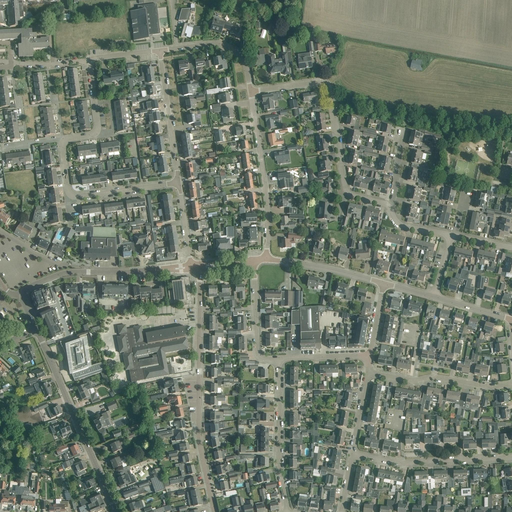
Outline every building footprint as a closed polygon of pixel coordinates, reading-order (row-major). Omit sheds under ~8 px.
[(0,0),(0,11),(3,11),(3,6),(7,5),(8,13),(9,13),(10,27),(15,27),(20,27),(19,18),(19,12),(23,11),(23,4),(49,2),(55,2),(54,0),(0,0)] [(181,9),(178,21),(189,21),(191,12),(195,12),(194,5),(194,3),(191,3),(191,5),(190,5),(191,9),(181,9)] [(138,10),(131,11),(131,12),(134,40),(134,41),(150,39),(149,39),(149,36),(160,34),(157,13),(156,4),(137,6),(138,10)] [(209,26),(209,27),(209,28),(209,29),(210,29),(211,29),(210,30),(221,33),(222,28),(230,31),(230,29),(231,29),(230,34),(236,36),(237,34),(238,33),(239,32),(239,31),(240,30),(240,29),(239,28),(239,27),(240,25),(228,22),(228,23),(219,21),(219,20),(214,18),(213,19),(212,23),(212,22),(211,22),(211,23),(210,23),(210,24),(209,25),(209,26)] [(184,25),(181,37),(184,37),(186,37),(190,38),(191,36),(192,34),(194,34),(194,36),(199,36),(198,31),(198,27),(193,27),(194,26),(190,25),(187,25),(184,25)] [(0,40),(21,39),(21,45),(18,45),(18,48),(19,57),(33,56),(33,49),(49,48),(49,38),(44,38),(40,38),(40,40),(36,40),(36,34),(35,34),(34,32),(32,32),(32,29),(0,30),(0,40)] [(321,44),(314,44),(315,52),(318,52),(322,51),(322,49),(326,49),(326,54),(327,54),(327,55),(329,55),(330,53),(338,53),(337,48),(337,45),(322,46),(321,44)] [(279,60),(278,60),(280,72),(284,71),(284,75),(290,74),(289,71),(289,65),(288,60),(288,57),(288,53),(281,54),(282,56),(283,63),(279,63),(279,60)] [(273,55),(268,56),(270,72),(270,73),(271,73),(271,74),(274,74),(274,73),(280,72),(278,60),(275,60),(274,55),(273,55)] [(220,58),(214,59),(214,63),(215,67),(219,67),(219,70),(222,70),(227,69),(226,61),(221,62),(220,58)] [(299,60),(295,60),(297,70),(300,69),(312,68),(312,63),(311,58),(299,60)] [(203,60),(195,61),(196,68),(197,74),(202,73),(202,69),(203,67),(204,67),(204,66),(207,66),(207,69),(211,68),(211,66),(210,61),(206,62),(204,63),(203,60)] [(187,61),(178,63),(180,75),(184,75),(184,71),(189,70),(188,66),(187,61)] [(412,61),(410,68),(419,70),(422,71),(423,66),(420,66),(421,63),(412,61)] [(150,66),(141,68),(141,72),(142,72),(142,77),(153,76),(153,75),(152,72),(154,72),(153,69),(152,69),(152,68),(150,69),(150,66)] [(77,69),(68,70),(69,77),(78,76),(77,69)] [(110,76),(103,77),(104,84),(112,83),(111,82),(123,80),(123,77),(122,72),(117,72),(117,71),(110,72),(110,76)] [(41,74),(33,75),(34,82),(42,81),(41,74)] [(78,76),(69,77),(70,84),(79,83),(78,76)] [(142,77),(141,77),(142,81),(144,80),(145,84),(148,84),(149,84),(154,83),(153,76),(142,77)] [(217,89),(214,90),(215,94),(218,93),(223,92),(223,89),(230,88),(228,80),(223,80),(220,81),(221,86),(216,86),(217,89)] [(42,81),(34,82),(35,89),(43,87),(42,81)] [(186,87),(182,87),(184,96),(189,95),(192,95),(192,91),(195,90),(195,88),(198,88),(198,86),(197,81),(194,82),(193,82),(188,83),(185,83),(186,87)] [(79,83),(70,84),(71,91),(79,90),(79,83)] [(43,87),(35,89),(36,96),(44,94),(43,87)] [(148,87),(141,88),(141,92),(145,91),(146,93),(146,97),(150,96),(151,96),(156,95),(155,88),(150,88),(149,89),(148,87)] [(79,90),(71,91),(72,98),(80,97),(79,90)] [(8,92),(0,93),(0,95),(1,100),(9,99),(8,92)] [(273,96),(263,97),(264,102),(263,102),(264,106),(264,105),(265,111),(269,110),(271,110),(275,109),(273,101),(282,100),(281,97),(281,92),(273,94),(273,96)] [(317,93),(303,95),(304,100),(304,102),(313,100),(314,105),(315,105),(315,107),(318,107),(317,100),(318,100),(317,93)] [(36,100),(34,100),(34,103),(45,101),(44,94),(36,96),(36,100)] [(224,95),(218,96),(219,100),(222,100),(222,104),(225,103),(230,103),(229,95),(224,95)] [(9,99),(1,100),(2,107),(10,106),(9,99)] [(191,101),(186,102),(187,110),(192,109),(194,109),(194,105),(196,105),(196,102),(195,100),(191,101)] [(297,100),(290,101),(291,110),(293,109),(295,109),(298,109),(297,100)] [(86,101),(76,103),(77,107),(77,106),(78,110),(87,109),(86,101)] [(151,102),(142,104),(143,108),(146,107),(147,109),(147,111),(152,110),(153,110),(158,109),(157,102),(152,102),(151,102)] [(45,107),(40,108),(40,111),(43,111),(43,114),(44,116),(52,114),(52,108),(46,109),(45,107)] [(78,110),(77,110),(78,113),(79,117),(78,117),(88,116),(87,109),(78,110)] [(227,110),(222,111),(222,115),(224,114),(225,118),(222,118),(223,123),(233,121),(232,118),(233,118),(232,109),(227,110)] [(10,110),(4,111),(5,116),(7,116),(8,119),(8,120),(17,119),(16,113),(10,113),(10,110)] [(190,116),(187,116),(188,124),(194,123),(195,127),(201,126),(200,121),(199,119),(195,119),(195,115),(198,115),(197,112),(195,112),(194,112),(190,113),(190,116)] [(312,113),(311,113),(312,117),(316,117),(316,121),(318,131),(321,131),(326,130),(325,122),(324,114),(319,115),(316,116),(315,112),(313,113),(312,113)] [(154,114),(148,115),(148,118),(148,123),(152,123),(155,122),(160,121),(159,113),(154,114)] [(271,116),(266,117),(266,122),(267,121),(268,129),(273,129),(274,128),(274,125),(280,125),(279,120),(278,120),(278,115),(271,116)] [(88,116),(78,117),(79,120),(80,124),(89,123),(88,116)] [(349,117),(347,125),(352,126),(355,127),(355,126),(358,127),(359,124),(360,120),(353,118),(349,117)] [(381,126),(379,132),(383,133),(385,133),(390,134),(392,127),(392,125),(382,122),(382,125),(381,124),(381,126)] [(80,124),(79,124),(79,127),(80,127),(81,131),(80,131),(90,130),(89,123),(80,124)] [(9,125),(6,126),(6,127),(6,128),(6,129),(9,129),(10,132),(10,134),(19,132),(18,126),(9,127),(9,125)] [(154,127),(153,127),(149,128),(150,131),(155,131),(155,134),(157,134),(162,133),(160,126),(154,126),(154,127)] [(45,127),(42,128),(42,129),(43,131),(45,130),(46,135),(55,134),(54,128),(45,129),(45,127)] [(236,132),(234,132),(234,137),(240,136),(246,135),(245,127),(239,128),(235,128),(236,132)] [(351,131),(349,138),(358,140),(359,136),(362,137),(362,134),(355,132),(351,131)] [(10,132),(7,132),(7,134),(7,135),(10,135),(11,140),(20,139),(19,132),(10,134),(10,132)] [(412,132),(410,139),(419,140),(422,141),(423,141),(424,141),(424,138),(423,138),(424,134),(418,133),(417,133),(412,132)] [(273,134),(268,135),(269,140),(270,140),(271,147),(277,146),(277,145),(281,145),(284,144),(283,140),(280,140),(276,141),(276,135),(275,134),(273,134)] [(318,137),(317,138),(318,145),(319,145),(320,152),(325,152),(330,151),(328,140),(324,141),(323,137),(318,137)] [(377,137),(377,140),(381,141),(380,145),(388,146),(389,140),(384,139),(377,137)] [(157,143),(154,144),(154,147),(157,146),(163,145),(162,138),(157,139),(156,139),(157,143)] [(349,138),(348,145),(352,146),(359,147),(360,144),(357,143),(358,140),(349,138)] [(410,139),(409,145),(414,146),(421,147),(422,143),(419,143),(419,140),(410,139)] [(118,142),(112,143),(114,153),(119,152),(119,154),(122,154),(121,151),(120,152),(119,147),(118,142)] [(241,144),(238,144),(239,147),(242,147),(242,150),(243,150),(248,149),(247,142),(242,143),(241,143),(241,144)] [(95,145),(89,146),(91,156),(96,155),(96,157),(98,157),(98,154),(97,155),(96,150),(95,145)] [(375,147),(374,151),(381,152),(386,153),(388,146),(380,145),(379,148),(375,147)] [(49,146),(40,147),(40,151),(41,151),(42,160),(54,159),(53,152),(49,153),(49,150),(50,150),(49,146)] [(289,151),(275,153),(276,161),(278,161),(278,164),(286,163),(290,163),(290,159),(289,151)] [(352,151),(350,158),(358,159),(362,160),(363,156),(363,155),(363,153),(360,153),(359,152),(357,152),(352,151)] [(414,151),(413,157),(422,159),(423,155),(423,153),(419,152),(414,151)] [(6,160),(2,161),(3,166),(5,166),(6,168),(8,167),(7,165),(11,164),(13,164),(11,154),(5,155),(6,160)] [(242,156),(239,157),(239,160),(242,159),(243,163),(249,162),(248,154),(243,155),(242,155),(242,156)] [(322,173),(318,174),(319,178),(329,177),(329,172),(328,172),(328,171),(331,171),(330,166),(332,165),(331,157),(328,158),(326,158),(323,159),(322,159),(323,163),(320,163),(321,168),(322,172),(322,173)] [(379,157),(379,161),(380,161),(380,164),(390,166),(391,159),(386,158),(379,157)] [(413,157),(411,163),(412,163),(420,165),(422,165),(421,168),(428,170),(428,167),(426,166),(426,164),(421,163),(422,159),(413,157)] [(350,158),(349,164),(354,165),(357,166),(357,165),(360,166),(361,163),(357,162),(358,159),(350,158)] [(42,168),(38,168),(38,171),(43,170),(46,170),(51,169),(51,166),(55,165),(54,159),(42,160),(42,161),(42,165),(41,165),(42,168)] [(108,163),(107,163),(108,170),(111,170),(110,164),(113,164),(113,165),(116,164),(116,163),(116,161),(107,162),(108,163)] [(243,163),(237,164),(237,169),(241,169),(241,170),(244,170),(245,170),(250,169),(249,162),(243,163)] [(190,164),(186,165),(187,172),(193,171),(196,171),(196,167),(198,167),(198,163),(195,163),(192,164),(190,164)] [(377,166),(376,170),(383,172),(388,173),(390,166),(380,164),(379,167),(377,166)] [(354,168),(353,174),(354,174),(354,179),(356,179),(354,187),(361,188),(362,181),(359,180),(360,176),(356,176),(357,175),(358,175),(359,169),(354,168)] [(410,169),(409,175),(422,178),(423,172),(427,173),(427,172),(428,170),(421,168),(420,171),(410,169)] [(111,170),(108,170),(108,171),(109,178),(112,177),(112,178),(112,181),(118,181),(117,170),(114,171),(115,173),(112,174),(111,170)] [(193,171),(187,172),(188,179),(193,179),(194,178),(197,178),(198,177),(197,170),(196,171),(193,171)] [(47,176),(44,176),(44,180),(56,178),(55,171),(50,171),(47,172),(47,176)] [(105,171),(99,172),(99,176),(101,183),(107,182),(106,178),(109,178),(108,171),(105,171)] [(283,174),(278,175),(279,180),(281,180),(281,184),(282,189),(287,188),(292,188),(294,187),(293,176),(290,177),(290,175),(290,173),(283,174)] [(245,176),(242,176),(242,180),(245,179),(246,183),(252,182),(251,174),(246,175),(245,175),(245,176)] [(409,175),(407,181),(418,183),(418,186),(424,188),(425,188),(425,184),(422,184),(422,182),(421,182),(422,178),(409,175)] [(56,178),(44,180),(44,183),(48,183),(49,187),(52,186),(57,185),(56,178)] [(362,181),(361,188),(368,190),(369,185),(370,179),(367,178),(366,181),(362,181)] [(315,180),(309,181),(310,189),(313,188),(313,184),(315,184),(323,183),(323,179),(315,180)] [(193,184),(188,184),(190,192),(199,190),(200,190),(199,187),(198,187),(198,184),(204,183),(204,180),(194,181),(194,183),(193,184)] [(376,180),(373,192),(380,193),(382,185),(379,185),(380,181),(376,180)] [(321,188),(321,192),(325,193),(328,196),(328,197),(332,194),(333,182),(328,181),(326,181),(325,188),(321,188)] [(246,186),(243,187),(244,190),(247,189),(247,190),(248,190),(253,189),(252,182),(246,183),(246,186)] [(382,185),(380,193),(387,195),(390,183),(386,182),(385,186),(382,185)] [(46,189),(38,190),(38,192),(41,192),(48,191),(48,194),(49,198),(51,198),(59,197),(58,190),(54,191),(54,188),(49,189),(48,189),(46,189)] [(412,188),(411,194),(420,196),(422,190),(417,189),(412,188)] [(424,188),(424,191),(430,192),(429,195),(433,196),(434,192),(434,190),(430,189),(428,188),(425,188),(424,188)] [(443,189),(442,194),(446,195),(454,196),(455,190),(451,189),(444,188),(444,190),(443,189)] [(199,190),(190,192),(191,199),(196,198),(197,198),(200,198),(199,190)] [(477,194),(476,200),(488,203),(489,198),(492,199),(493,193),(490,192),(489,192),(486,191),(485,195),(477,194)] [(249,196),(246,196),(246,199),(249,199),(250,202),(256,201),(255,194),(250,195),(249,195),(249,196)] [(286,197),(279,197),(279,208),(284,207),(287,207),(288,206),(287,204),(287,203),(287,202),(294,201),(293,196),(286,196),(286,197)] [(50,202),(46,203),(46,206),(46,208),(48,208),(56,207),(56,204),(60,203),(59,197),(51,198),(52,202),(50,202)] [(477,201),(476,208),(480,209),(483,209),(482,212),(487,213),(487,210),(484,209),(484,205),(487,206),(488,203),(476,200),(476,201),(477,201)] [(250,206),(247,206),(247,209),(251,209),(251,210),(252,209),(257,209),(256,201),(250,202),(250,206)] [(196,203),(191,204),(192,211),(198,211),(198,207),(201,207),(201,203),(197,204),(197,203),(196,203)] [(319,212),(319,219),(325,220),(330,220),(331,212),(331,209),(330,209),(330,205),(327,204),(320,204),(319,212)] [(348,212),(347,216),(351,217),(352,213),(354,214),(356,206),(350,205),(348,212)] [(409,205),(407,211),(417,213),(418,207),(413,206),(409,205)] [(354,214),(353,218),(359,220),(358,221),(359,221),(360,219),(361,212),(363,208),(356,206),(354,214)] [(503,212),(502,216),(508,217),(509,214),(511,215),(511,214),(511,207),(507,207),(504,207),(503,212)] [(165,209),(161,210),(162,216),(173,215),(173,212),(172,208),(165,209)] [(55,210),(49,211),(49,213),(50,213),(51,217),(53,217),(61,216),(60,209),(55,210)] [(366,214),(365,220),(369,221),(370,218),(372,218),(374,210),(368,209),(367,212),(366,214)] [(34,216),(32,222),(39,224),(43,225),(43,224),(42,218),(41,213),(41,211),(35,210),(34,216)] [(198,211),(192,211),(193,219),(198,218),(199,218),(199,217),(203,216),(202,210),(198,211)] [(372,218),(371,222),(373,222),(377,223),(380,212),(374,210),(372,218)] [(0,213),(0,220),(5,224),(12,214),(9,212),(7,215),(1,211),(1,212),(0,213)] [(407,211),(406,217),(411,218),(413,219),(416,219),(418,220),(419,214),(417,213),(407,211)] [(437,212),(437,214),(442,215),(441,219),(449,220),(450,214),(440,212),(437,212)] [(473,213),(472,219),(480,220),(485,221),(485,217),(486,218),(486,215),(478,214),(473,213)] [(245,219),(240,220),(241,227),(244,227),(249,226),(249,223),(256,222),(256,214),(251,214),(245,215),(245,219)] [(492,223),(495,224),(496,217),(500,218),(500,216),(494,215),(493,218),(492,223)] [(54,221),(50,221),(51,224),(57,224),(62,223),(61,216),(53,217),(54,221)] [(282,224),(281,224),(281,230),(286,229),(292,229),(292,230),(296,230),(295,229),(296,229),(296,223),(292,223),(288,224),(287,217),(282,217),(282,224)] [(472,219),(471,224),(484,227),(484,225),(479,224),(480,220),(472,219)] [(14,233),(14,234),(20,238),(20,237),(26,240),(29,236),(31,233),(30,232),(32,229),(28,227),(27,230),(23,228),(25,225),(25,224),(24,224),(21,222),(19,226),(17,229),(14,233)] [(199,223),(194,224),(195,232),(200,231),(201,231),(201,227),(205,226),(204,222),(199,223)] [(499,232),(509,234),(509,230),(511,230),(511,227),(500,225),(499,232)] [(143,237),(135,238),(135,240),(136,245),(140,244),(142,255),(145,255),(145,256),(151,255),(150,255),(150,254),(154,253),(153,248),(152,242),(150,227),(146,226),(147,235),(142,236),(143,237)] [(74,231),(74,232),(90,232),(90,239),(90,243),(82,243),(82,244),(81,249),(83,249),(82,250),(82,255),(84,255),(84,259),(93,260),(95,260),(96,236),(93,236),(93,228),(93,227),(76,227),(74,231)] [(67,228),(63,236),(68,238),(71,240),(74,232),(74,231),(67,228)] [(93,228),(93,236),(96,236),(95,260),(95,261),(108,261),(108,260),(109,260),(110,257),(118,257),(116,237),(116,234),(115,228),(93,228)] [(257,228),(248,228),(248,242),(257,242),(257,236),(257,231),(257,228)] [(237,230),(234,230),(234,238),(238,238),(239,243),(239,248),(247,248),(247,241),(242,241),(242,237),(241,237),(241,234),(237,234),(237,230)] [(380,230),(379,235),(380,235),(379,241),(384,242),(386,242),(388,234),(388,232),(380,230)] [(495,231),(493,237),(503,239),(504,236),(508,237),(509,234),(499,232),(495,231)] [(168,234),(165,235),(166,241),(169,241),(177,240),(176,233),(168,234)] [(288,240),(282,240),(283,249),(289,248),(291,248),(291,244),(296,244),(295,240),(301,240),(301,234),(289,233),(288,240)] [(219,234),(212,235),(214,246),(217,245),(217,251),(225,250),(225,249),(229,249),(229,241),(220,241),(219,234)] [(39,237),(37,242),(39,243),(38,246),(47,250),(49,245),(50,242),(45,240),(45,241),(42,239),(42,238),(39,236),(39,237)] [(201,245),(198,245),(198,251),(199,251),(199,252),(200,252),(201,252),(202,251),(206,250),(206,247),(209,247),(209,246),(209,242),(205,242),(205,237),(204,237),(199,238),(199,242),(201,241),(201,245)] [(415,254),(414,258),(416,258),(417,255),(417,254),(418,250),(422,251),(423,242),(418,241),(415,254)] [(314,248),(313,253),(322,255),(323,250),(323,248),(324,244),(316,243),(315,247),(314,248)] [(359,250),(356,251),(356,256),(356,257),(356,258),(365,258),(365,259),(369,258),(369,250),(368,250),(368,245),(368,243),(367,243),(359,244),(358,244),(358,246),(359,250)] [(54,244),(50,252),(60,256),(64,249),(63,248),(64,247),(64,246),(59,244),(58,246),(54,244)] [(125,245),(122,246),(122,250),(123,253),(124,258),(131,256),(131,254),(132,253),(132,252),(135,252),(135,249),(134,244),(125,245)] [(429,244),(426,257),(428,257),(430,252),(433,253),(434,251),(435,245),(429,244)] [(168,254),(166,254),(167,257),(175,256),(175,253),(179,253),(178,246),(170,247),(167,248),(168,254)] [(339,254),(338,259),(347,260),(348,256),(348,254),(349,250),(341,248),(339,254)] [(461,250),(458,262),(461,263),(462,258),(465,259),(467,251),(461,250)] [(485,252),(482,265),(484,266),(485,261),(489,262),(490,253),(485,252)] [(379,260),(376,269),(382,271),(385,262),(379,260)] [(385,262),(382,271),(388,273),(391,263),(385,262)] [(395,272),(394,274),(398,275),(400,276),(402,267),(399,266),(400,263),(397,262),(397,263),(395,262),(394,267),(396,267),(395,269),(395,272)] [(402,267),(400,276),(402,276),(406,277),(407,273),(408,270),(408,271),(411,271),(412,266),(409,265),(408,268),(402,267)] [(412,266),(411,271),(414,272),(413,274),(412,279),(416,280),(418,281),(420,271),(416,270),(417,267),(415,267),(412,266)] [(420,271),(418,281),(424,282),(425,277),(429,278),(430,273),(426,272),(426,273),(421,272),(420,271)] [(466,271),(463,280),(467,281),(466,285),(464,293),(472,296),(474,291),(474,290),(474,287),(471,286),(473,280),(468,278),(469,274),(470,272),(468,271),(466,271)] [(172,291),(168,291),(169,296),(170,304),(174,303),(181,303),(182,306),(192,305),(190,284),(189,277),(180,278),(181,280),(180,280),(180,281),(171,282),(172,291)] [(309,278),(308,286),(318,287),(318,289),(323,290),(323,289),(327,290),(328,283),(324,282),(319,281),(319,279),(309,278)] [(448,280),(446,285),(449,286),(448,289),(449,289),(449,290),(452,291),(452,290),(453,290),(455,291),(456,291),(458,284),(459,283),(459,281),(451,278),(451,281),(448,280)] [(335,290),(335,291),(336,292),(335,293),(336,293),(340,294),(339,298),(344,299),(344,300),(351,302),(352,296),(354,291),(348,289),(349,287),(338,284),(337,289),(336,289),(335,289),(335,290)] [(58,287),(54,288),(55,290),(55,292),(56,293),(59,292),(60,292),(63,291),(62,289),(62,287),(62,285),(58,287)] [(73,285),(65,285),(66,290),(66,294),(69,294),(69,297),(70,298),(73,298),(73,294),(76,294),(77,291),(76,286),(73,286),(73,285)] [(82,286),(82,295),(95,294),(94,287),(94,285),(87,285),(87,286),(82,286)] [(102,285),(102,296),(102,299),(104,299),(126,299),(127,299),(127,296),(127,285),(124,285),(121,285),(118,285),(112,285),(109,285),(108,285),(105,285),(102,285)] [(244,285),(235,286),(236,292),(240,292),(240,296),(240,299),(245,299),(244,285)] [(219,294),(219,297),(219,298),(226,298),(226,297),(230,297),(230,291),(229,286),(222,287),(222,293),(219,293),(219,294)] [(140,287),(133,288),(134,293),(134,297),(140,296),(140,299),(150,298),(151,300),(164,299),(164,292),(163,287),(159,287),(159,290),(152,291),(151,288),(141,289),(140,287)] [(216,287),(208,287),(209,297),(217,297),(219,297),(219,294),(217,294),(216,287)] [(485,292),(483,299),(491,301),(493,295),(494,296),(496,290),(487,288),(486,292),(485,292)] [(36,293),(32,295),(33,299),(34,301),(35,305),(36,305),(36,307),(37,311),(42,310),(43,313),(40,314),(51,340),(63,335),(59,326),(60,326),(58,321),(57,321),(52,309),(48,311),(46,308),(56,305),(51,289),(43,292),(43,291),(39,293),(36,294),(36,293)] [(359,289),(356,300),(361,301),(364,302),(366,298),(367,291),(359,289)] [(264,295),(264,298),(265,298),(265,301),(270,302),(273,302),(273,299),(274,299),(274,291),(265,291),(265,295),(264,295)] [(274,299),(273,299),(273,302),(281,302),(281,307),(292,307),(292,297),(293,292),(274,291),(274,299)] [(292,307),(292,308),(295,308),(300,308),(302,308),(302,292),(296,292),(293,292),(292,297),(292,307)] [(503,299),(501,304),(509,306),(511,295),(511,294),(508,293),(507,295),(505,294),(503,298),(503,299)] [(391,305),(390,308),(401,311),(403,304),(401,303),(402,301),(398,300),(396,299),(393,299),(391,305)] [(406,303),(402,315),(406,317),(407,314),(411,315),(412,311),(420,314),(420,312),(421,313),(422,310),(421,309),(422,305),(418,304),(418,303),(417,303),(416,303),(416,302),(415,302),(415,303),(410,301),(410,304),(406,303)] [(292,311),(292,319),(301,319),(301,325),(301,341),(301,350),(321,349),(321,346),(321,339),(323,332),(322,332),(319,332),(319,330),(319,312),(326,312),(326,310),(327,310),(326,310),(326,307),(318,307),(302,308),(300,308),(300,311),(292,311)] [(426,309),(425,313),(427,314),(426,318),(429,319),(430,317),(433,318),(434,316),(435,314),(436,309),(429,307),(428,310),(426,309)] [(441,314),(440,318),(445,319),(443,324),(449,326),(451,320),(448,319),(450,313),(442,311),(441,313),(440,314),(441,314)] [(243,312),(233,313),(233,317),(236,317),(236,325),(237,324),(246,324),(246,317),(243,317),(243,312)] [(359,318),(358,324),(367,325),(368,326),(369,320),(368,320),(368,317),(360,315),(359,318)] [(454,322),(453,325),(457,326),(457,327),(460,328),(459,333),(462,334),(464,327),(461,326),(461,324),(462,324),(462,322),(464,317),(456,315),(454,322)] [(387,317),(386,323),(393,325),(398,326),(398,323),(394,322),(394,318),(392,318),(387,317)] [(461,337),(460,340),(465,341),(466,338),(465,337),(465,335),(466,335),(467,330),(471,331),(475,332),(476,328),(477,326),(477,325),(478,321),(471,319),(469,325),(465,324),(464,327),(462,334),(461,337)] [(386,323),(384,330),(392,331),(395,332),(396,329),(393,328),(393,325),(386,323)] [(485,328),(484,330),(486,330),(485,336),(486,336),(491,337),(494,325),(486,323),(485,328)] [(209,324),(209,331),(214,331),(215,331),(215,334),(223,334),(228,334),(228,331),(228,324),(226,324),(226,325),(226,331),(223,331),(223,330),(218,330),(218,327),(218,324),(216,324),(209,324)] [(120,326),(117,327),(119,335),(120,335),(120,337),(117,338),(120,353),(123,352),(124,354),(122,355),(125,370),(131,369),(131,372),(129,372),(131,383),(164,376),(169,375),(173,375),(172,374),(171,368),(171,364),(169,365),(167,365),(165,354),(188,349),(186,339),(185,339),(185,337),(186,337),(184,327),(183,327),(183,325),(175,327),(175,328),(143,334),(141,326),(133,328),(126,330),(125,325),(120,326)] [(476,338),(475,343),(477,344),(478,344),(480,344),(482,340),(481,340),(483,333),(479,332),(477,339),(476,338)] [(209,337),(209,344),(215,344),(217,344),(217,340),(218,340),(218,338),(223,338),(223,334),(215,334),(215,337),(213,337),(209,337)] [(330,335),(326,335),(326,339),(326,340),(327,340),(328,347),(330,347),(330,348),(335,348),(335,349),(341,349),(341,348),(342,348),(346,348),(346,337),(335,338),(335,335),(330,336),(330,335)] [(83,339),(68,344),(70,357),(69,357),(70,357),(71,367),(71,368),(70,368),(70,369),(69,369),(69,370),(70,370),(70,371),(71,371),(72,371),(72,373),(71,374),(74,379),(75,381),(79,380),(100,372),(104,371),(106,370),(102,362),(89,367),(88,368),(87,363),(89,363),(88,360),(87,361),(85,352),(86,352),(85,351),(83,339)] [(354,344),(348,344),(348,348),(359,347),(359,346),(364,347),(365,341),(355,339),(354,344)] [(492,343),(490,343),(491,349),(492,348),(493,354),(497,353),(500,353),(504,353),(503,344),(497,345),(497,342),(492,343)] [(422,353),(421,358),(422,358),(422,359),(425,359),(425,358),(427,359),(428,359),(430,347),(430,346),(427,345),(426,348),(423,348),(423,351),(422,352),(422,353)] [(21,348),(18,350),(20,354),(20,355),(21,355),(24,354),(26,353),(29,358),(30,361),(36,359),(34,356),(35,356),(32,349),(33,349),(32,346),(25,349),(22,350),(21,348)] [(440,356),(439,361),(446,362),(447,358),(448,353),(441,352),(440,356)] [(380,357),(378,363),(379,363),(378,364),(382,365),(383,364),(385,365),(386,358),(387,358),(387,354),(384,353),(383,357),(380,357)] [(211,356),(211,364),(216,364),(218,364),(218,359),(223,360),(223,356),(223,354),(221,354),(221,356),(218,356),(216,356),(211,356)] [(386,358),(385,365),(388,365),(387,366),(392,367),(392,366),(393,361),(393,359),(390,359),(391,355),(387,354),(387,358),(386,358)] [(398,363),(397,368),(404,369),(405,361),(406,358),(402,357),(399,357),(398,360),(398,361),(398,363)] [(494,358),(493,362),(496,361),(496,362),(497,361),(498,366),(498,369),(499,374),(506,373),(505,366),(506,366),(505,365),(502,366),(501,361),(503,361),(502,357),(497,358),(496,358),(496,357),(494,358)] [(405,361),(404,369),(411,370),(412,363),(412,360),(409,359),(409,362),(405,361)] [(464,363),(463,372),(465,373),(465,374),(468,375),(469,373),(470,367),(471,363),(471,361),(465,360),(464,363)] [(458,364),(456,371),(463,372),(464,363),(458,361),(458,364)] [(476,370),(475,375),(481,376),(483,363),(481,362),(480,365),(476,364),(476,368),(476,370)] [(483,363),(481,376),(487,377),(488,372),(488,370),(489,367),(483,366),(483,363)] [(338,366),(332,366),(332,374),(332,377),(338,377),(338,378),(342,378),(342,370),(338,370),(338,366)] [(345,370),(342,370),(342,378),(346,378),(346,375),(352,375),(351,366),(345,366),(345,370)] [(211,369),(211,378),(217,378),(217,375),(221,375),(221,368),(220,368),(216,368),(216,369),(211,369)] [(32,373),(28,374),(30,378),(33,377),(36,375),(38,379),(40,378),(45,376),(42,369),(38,371),(38,370),(31,373),(32,373)] [(257,376),(257,378),(263,378),(268,379),(268,370),(261,370),(261,371),(257,371),(257,376)] [(104,371),(100,372),(105,383),(109,382),(104,371)] [(81,386),(77,388),(79,394),(90,390),(92,388),(89,382),(88,378),(84,380),(82,381),(84,384),(81,386)] [(169,382),(163,383),(165,389),(166,389),(170,388),(177,387),(176,380),(169,382)] [(39,383),(34,385),(37,394),(43,391),(46,398),(52,395),(50,391),(51,391),(49,385),(47,385),(47,384),(41,387),(39,383)] [(258,386),(258,394),(262,394),(264,394),(269,394),(269,386),(266,386),(266,384),(259,384),(259,386),(258,386)] [(211,385),(211,393),(216,393),(217,393),(221,393),(221,389),(221,386),(217,385),(216,385),(211,385)] [(395,396),(394,399),(401,400),(401,397),(403,390),(397,389),(396,389),(396,390),(395,393),(395,396)] [(434,389),(432,402),(438,404),(442,404),(443,395),(440,394),(441,391),(434,389)] [(80,396),(79,396),(80,397),(81,398),(81,397),(82,400),(85,399),(86,400),(90,399),(92,404),(100,401),(98,397),(97,397),(95,393),(92,395),(91,394),(90,390),(79,394),(80,395),(80,396)] [(415,394),(413,403),(421,405),(422,399),(420,398),(421,393),(415,392),(415,394)] [(442,404),(440,412),(443,412),(444,410),(445,404),(446,402),(452,403),(454,393),(448,392),(447,396),(443,395),(442,404)] [(454,393),(452,403),(456,403),(455,405),(459,405),(460,401),(459,401),(459,400),(460,394),(460,393),(457,392),(457,394),(454,393)] [(338,395),(337,399),(345,401),(351,402),(353,395),(351,394),(347,394),(343,393),(343,396),(343,397),(338,395)] [(149,399),(145,399),(146,402),(167,398),(167,395),(166,394),(164,394),(150,397),(151,399),(149,399)] [(495,403),(493,403),(493,407),(496,407),(501,406),(501,403),(508,403),(507,394),(500,395),(497,395),(496,396),(496,399),(497,400),(497,403),(495,403)] [(167,398),(167,399),(168,404),(170,403),(174,403),(175,406),(176,406),(181,405),(180,397),(175,398),(174,398),(174,396),(167,398)] [(211,398),(211,406),(216,406),(217,406),(217,402),(225,402),(225,396),(217,396),(217,398),(215,398),(211,398)] [(474,397),(472,406),(478,407),(479,404),(479,403),(480,398),(474,397)] [(239,410),(238,411),(242,411),(242,408),(243,408),(243,402),(250,403),(250,401),(255,401),(255,399),(257,399),(257,398),(244,398),(242,398),(240,398),(239,398),(239,408),(239,410)] [(337,399),(336,403),(341,404),(341,407),(345,408),(350,409),(351,402),(345,401),(337,399)] [(114,401),(106,405),(109,411),(117,408),(114,401)] [(257,401),(257,410),(262,410),(262,409),(264,409),(269,409),(269,401),(262,401),(258,401),(257,401)] [(46,403),(32,407),(35,413),(48,407),(46,403)] [(52,406),(47,409),(51,419),(57,416),(62,414),(62,413),(61,410),(60,410),(59,407),(56,408),(56,407),(53,408),(52,406)] [(501,406),(496,407),(496,414),(502,414),(503,420),(505,419),(510,419),(509,410),(502,411),(502,406),(501,406)] [(176,411),(171,412),(172,415),(173,419),(177,418),(179,418),(184,417),(182,409),(177,410),(176,410),(176,411)] [(102,418),(94,421),(95,425),(96,427),(98,431),(99,432),(99,433),(100,433),(102,434),(103,433),(104,432),(104,430),(103,428),(107,427),(104,421),(109,419),(106,412),(105,413),(100,415),(102,418)] [(211,413),(211,421),(213,421),(213,423),(217,423),(219,423),(219,421),(222,421),(222,417),(222,413),(216,413),(211,413)] [(252,420),(252,421),(252,425),(253,425),(258,425),(258,422),(268,422),(269,415),(263,415),(256,415),(256,419),(258,419),(258,421),(252,420)] [(180,420),(169,422),(170,426),(171,427),(174,426),(175,426),(175,430),(178,430),(180,429),(185,428),(183,421),(181,422),(180,420)] [(437,431),(431,432),(432,444),(435,444),(435,445),(438,444),(439,444),(438,439),(438,436),(441,436),(441,433),(441,420),(438,420),(437,420),(438,427),(437,427),(437,431)] [(215,425),(210,426),(211,433),(216,433),(218,433),(218,429),(223,428),(224,428),(225,427),(224,422),(220,422),(219,423),(217,423),(217,425),(215,425)] [(58,424),(52,426),(53,428),(54,430),(56,434),(57,433),(58,437),(60,436),(62,435),(63,438),(67,436),(68,437),(72,435),(67,423),(59,427),(58,424)] [(120,431),(113,433),(115,438),(121,436),(121,435),(127,433),(126,429),(120,432),(120,431)] [(289,436),(289,439),(290,439),(295,439),(300,439),(300,436),(301,436),(301,430),(300,430),(300,431),(299,431),(293,431),(293,432),(290,432),(290,436),(289,436)] [(331,436),(344,439),(346,432),(341,431),(340,430),(339,434),(334,433),(333,437),(331,436)] [(492,434),(488,434),(489,449),(495,448),(495,442),(495,441),(498,441),(498,431),(495,431),(495,434),(495,436),(492,436),(492,434)] [(178,438),(175,438),(176,441),(176,444),(177,444),(185,442),(184,440),(187,440),(186,436),(188,436),(188,435),(188,433),(187,432),(186,433),(186,432),(181,433),(179,434),(177,436),(178,438)] [(404,435),(404,440),(406,440),(406,445),(413,445),(412,433),(409,433),(409,432),(404,432),(404,435)] [(463,432),(460,432),(460,439),(461,439),(461,442),(463,442),(464,450),(470,449),(470,437),(470,435),(467,435),(467,437),(463,437),(463,432)] [(506,435),(501,435),(501,445),(501,448),(507,448),(507,445),(507,442),(511,442),(511,435),(506,435)] [(331,436),(330,440),(338,442),(337,445),(338,445),(343,446),(344,439),(331,436)] [(366,439),(364,447),(371,448),(373,436),(370,436),(369,439),(366,439)] [(373,436),(371,448),(378,449),(379,444),(379,441),(376,441),(376,437),(373,436)] [(216,439),(211,440),(213,448),(216,447),(218,447),(219,447),(220,447),(223,446),(222,438),(219,439),(218,439),(216,439)] [(384,445),(383,450),(383,451),(386,452),(386,451),(389,451),(390,445),(391,442),(391,441),(389,440),(388,442),(384,441),(384,442),(384,445)] [(114,444),(110,446),(111,448),(110,448),(111,449),(113,453),(118,451),(119,451),(120,454),(123,453),(121,449),(120,446),(124,444),(123,441),(118,442),(114,444)] [(390,445),(389,451),(396,453),(397,450),(401,451),(401,444),(394,442),(395,441),(392,441),(391,441),(391,442),(390,445)] [(176,444),(177,452),(180,452),(184,452),(184,451),(189,451),(188,444),(185,444),(185,442),(177,444),(176,444)] [(59,450),(56,451),(58,456),(63,453),(65,452),(66,455),(63,456),(65,461),(68,460),(74,457),(74,458),(80,456),(79,454),(80,454),(80,453),(77,446),(76,446),(70,449),(69,445),(65,447),(64,446),(58,448),(59,450)] [(290,446),(290,454),(293,454),(293,458),(301,458),(301,450),(301,446),(297,446),(290,446)] [(220,452),(214,453),(215,460),(220,459),(222,459),(225,458),(224,455),(225,455),(224,451),(220,452)] [(181,464),(175,465),(176,467),(179,467),(187,465),(186,463),(188,463),(189,463),(192,462),(190,455),(185,456),(184,456),(184,457),(180,457),(181,464)] [(123,456),(110,462),(111,464),(111,465),(113,469),(118,467),(122,465),(120,461),(124,459),(123,456)] [(256,462),(256,468),(261,468),(261,467),(268,467),(268,459),(260,459),(257,459),(257,462),(256,462)] [(290,460),(290,468),(295,468),(297,468),(297,463),(302,463),(302,460),(297,460),(290,460)] [(76,467),(74,467),(76,471),(78,477),(86,473),(85,470),(87,469),(83,461),(79,463),(77,463),(75,464),(76,467)] [(321,469),(321,471),(327,472),(333,473),(335,473),(335,470),(338,470),(340,464),(332,463),(329,462),(328,468),(325,467),(322,466),(321,469)] [(179,477),(169,479),(169,481),(185,478),(184,476),(189,475),(195,474),(193,466),(192,466),(187,467),(187,466),(187,465),(179,467),(180,471),(181,471),(182,476),(179,477)] [(222,466),(217,467),(218,476),(223,475),(225,474),(224,473),(229,472),(228,469),(228,465),(222,466)] [(122,473),(117,475),(119,478),(118,479),(119,482),(118,483),(120,488),(125,486),(124,485),(127,484),(128,486),(137,482),(134,475),(132,476),(129,470),(131,470),(129,466),(122,469),(123,472),(122,473)] [(159,468),(150,472),(152,478),(160,476),(162,475),(159,468)] [(474,476),(470,476),(471,484),(474,484),(477,484),(477,483),(476,480),(477,480),(477,479),(480,479),(480,470),(474,470),(474,476)] [(487,470),(480,470),(480,479),(484,479),(484,480),(488,480),(488,483),(491,483),(490,476),(487,476),(487,470)] [(321,471),(320,475),(326,476),(327,476),(327,479),(326,484),(327,484),(330,484),(331,485),(336,485),(337,478),(332,477),(333,473),(327,472),(321,471)] [(415,475),(411,475),(411,481),(415,481),(415,483),(417,485),(422,484),(422,481),(421,472),(419,472),(419,471),(415,471),(415,473),(415,475)] [(447,471),(441,472),(441,483),(448,483),(448,489),(451,489),(451,482),(451,481),(451,476),(447,476),(447,471)] [(262,475),(257,476),(259,483),(270,481),(268,473),(263,474),(262,475)] [(152,478),(150,479),(150,480),(155,493),(165,489),(160,476),(152,478)] [(82,480),(79,481),(80,485),(85,483),(87,486),(89,489),(93,487),(95,486),(94,483),(95,483),(92,477),(87,479),(87,478),(82,480)] [(185,478),(169,481),(170,485),(182,483),(183,487),(185,488),(186,488),(192,487),(197,486),(196,478),(190,479),(190,480),(185,481),(185,478)] [(505,479),(502,479),(503,487),(506,487),(507,492),(510,491),(511,491),(511,483),(510,479),(509,479),(505,479)] [(32,481),(31,488),(34,488),(34,493),(35,493),(39,494),(40,483),(36,483),(37,482),(32,481)] [(124,493),(122,494),(124,499),(125,499),(126,499),(139,494),(138,491),(140,491),(142,490),(141,488),(143,487),(147,486),(146,485),(148,485),(148,482),(128,489),(123,491),(124,492),(123,493),(124,493)] [(226,482),(220,484),(221,491),(226,490),(228,490),(232,489),(230,482),(226,483),(226,482)] [(9,491),(8,504),(15,505),(16,495),(19,495),(20,487),(15,486),(15,491),(9,491)] [(311,503),(310,508),(318,509),(319,504),(319,502),(319,499),(323,499),(324,488),(324,486),(321,486),(321,487),(320,487),(319,497),(316,496),(316,499),(312,498),(311,501),(311,503)] [(191,492),(187,493),(187,496),(188,500),(192,499),(200,497),(199,496),(198,490),(193,491),(191,492)] [(1,498),(1,503),(8,504),(9,491),(4,491),(4,494),(2,494),(1,498)] [(325,504),(324,509),(325,509),(325,511),(328,511),(328,510),(332,510),(333,504),(334,504),(335,498),(336,492),(331,491),(329,502),(325,502),(325,504)] [(21,495),(20,505),(27,506),(28,499),(28,497),(29,494),(28,494),(24,493),(23,493),(23,495),(21,495)] [(82,507),(79,509),(80,511),(93,511),(96,511),(104,508),(105,508),(101,501),(98,494),(94,496),(89,498),(84,500),(80,502),(82,507)] [(299,500),(298,506),(307,507),(307,502),(309,502),(310,495),(300,494),(299,500)] [(429,509),(428,511),(436,511),(437,508),(440,509),(441,504),(441,503),(441,495),(439,495),(438,495),(437,502),(434,502),(434,507),(429,507),(429,509)] [(192,499),(188,500),(189,503),(190,507),(194,506),(194,507),(196,506),(201,505),(200,497),(192,499)] [(60,500),(56,500),(56,505),(56,511),(64,511),(64,508),(68,508),(68,502),(60,502),(60,500)] [(133,503),(128,505),(130,511),(132,511),(135,511),(138,510),(140,509),(143,508),(144,508),(141,500),(138,502),(133,503)] [(248,506),(243,507),(244,509),(244,511),(252,511),(252,509),(252,508),(254,508),(253,503),(252,500),(247,501),(248,505),(247,505),(248,506)] [(271,501),(269,501),(269,505),(270,506),(271,511),(278,509),(276,500),(271,501)] [(381,510),(380,511),(389,511),(390,510),(393,510),(394,505),(394,503),(394,501),(388,500),(387,503),(387,508),(381,507),(381,510)] [(352,501),(351,511),(355,511),(358,511),(359,508),(362,508),(362,506),(360,506),(360,505),(359,505),(355,505),(356,502),(356,501),(352,501)] [(398,507),(398,511),(405,511),(406,510),(408,510),(409,505),(409,502),(406,502),(405,506),(402,506),(403,502),(399,501),(399,505),(398,507)] [(413,508),(412,511),(421,511),(422,508),(425,508),(425,503),(425,502),(425,501),(422,501),(422,502),(419,501),(418,506),(413,506),(413,508)] [(42,502),(42,510),(46,510),(46,509),(49,509),(49,511),(56,511),(56,505),(49,505),(49,502),(46,502),(42,502)] [(263,502),(255,504),(256,509),(256,511),(264,511),(264,505),(263,505),(263,502)] [(365,508),(364,511),(372,511),(373,504),(369,503),(369,506),(365,505),(365,508)]
